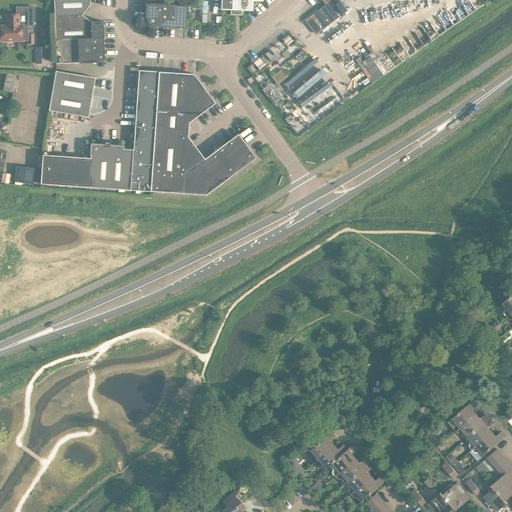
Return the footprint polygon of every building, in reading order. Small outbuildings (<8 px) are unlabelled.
[(82,15),(88,6),(89,5),(89,0),(53,0),(54,16),(82,15)] [(220,0),(221,9),(231,9),(230,14),(241,15),(241,10),(251,10),(252,0),(262,0),(261,0),(220,0)] [(340,16),(331,4),(329,1),(310,16),(321,31),(340,16)] [(152,25),(153,26),(185,28),(186,6),(146,4),(145,18),(147,19),(147,22),(149,25),(152,25)] [(0,26),(0,40),(28,40),(28,26),(34,26),(34,6),(15,7),(16,14),(6,14),(7,26),(0,26)] [(90,21),(82,15),(54,16),(55,40),(103,39),(102,21),(90,21)] [(329,45),(353,27),(344,15),(320,33),(329,45)] [(103,39),(55,40),(56,64),(102,62),(104,60),(103,39)] [(36,64),(46,63),(45,47),(35,47),(36,64)] [(272,47),(262,55),(269,64),(279,56),(272,47)] [(369,56),(358,63),(368,79),(380,71),(369,56)] [(316,59),(283,83),(302,108),(310,102),(321,118),(346,100),(316,59)] [(248,67),(255,75),(260,72),(253,63),(248,67)] [(278,83),(288,75),(282,68),(272,76),(278,83)] [(138,70),(133,145),(133,149),(130,190),(150,191),(158,72),(138,70)] [(49,110),(80,116),(88,117),(94,78),(80,75),(80,76),(55,71),(49,110)] [(238,134),(204,159),(187,137),(189,123),(215,103),(193,74),(158,72),(150,191),(205,195),(255,158),(238,134)] [(9,92),(11,80),(5,79),(2,91),(9,92)] [(88,187),(130,190),(133,149),(122,149),(123,146),(109,145),(109,143),(104,142),(104,144),(90,143),(89,155),(90,155),(90,158),(43,155),(40,183),(88,187)] [(30,183),(32,172),(14,170),(13,182),(30,183)] [(506,316),(511,311),(511,294),(500,305),(506,312),(504,314),(506,316)] [(474,400),(448,422),(456,432),(476,414),(472,409),(478,405),(474,400)] [(480,418),(476,414),(456,432),(459,434),(461,432),(466,438),(489,418),(485,414),(480,418)] [(472,450),(492,433),(488,428),(493,423),(489,418),(466,438),(472,445),(469,447),(472,450)] [(314,463),(333,446),(329,441),(335,437),(331,432),(308,452),(314,459),(311,461),(314,463)] [(492,433),(472,450),(474,453),(476,451),(482,458),(505,437),(501,432),(495,437),(492,433)] [(335,477),(355,459),(351,454),(356,450),(352,445),(346,450),(329,466),(334,472),(332,474),(335,477)] [(329,466),(346,450),(343,446),(337,451),(333,446),(314,463),(316,466),(318,464),(324,471),(329,466)] [(492,462),(502,454),(498,449),(488,458),(492,462)] [(496,467),(505,458),(502,454),(492,462),(496,467)] [(298,475),(304,470),(293,457),(287,462),(298,475)] [(499,471),(509,463),(505,458),(496,467),(499,471)] [(344,484),(368,463),(364,459),(359,464),(355,459),(335,477),(337,479),(339,477),(344,484)] [(453,478),(458,474),(446,462),(442,466),(453,478)] [(366,473),(372,468),(368,463),(344,484),(350,490),(348,492),(350,495),(371,477),(366,473)] [(503,476),(511,468),(511,465),(509,463),(499,471),(503,476)] [(511,468),(503,476),(492,486),(506,501),(511,495),(511,468)] [(361,502),(384,482),(380,477),(374,482),(371,477),(350,495),(353,497),(355,495),(361,502)] [(476,495),(481,491),(469,477),(464,481),(476,495)] [(442,493),(457,510),(471,498),(457,483),(453,487),(451,485),(442,493)] [(506,501),(492,486),(483,494),(498,511),(508,504),(506,501)] [(422,506),(426,502),(415,490),(411,494),(422,506)] [(241,511),(245,509),(238,500),(240,498),(235,491),(222,502),(226,507),(222,511),(241,511)] [(455,511),(457,510),(442,493),(428,504),(434,511),(438,508),(441,511),(455,511)] [(366,503),(370,507),(380,499),(376,494),(366,503)] [(374,511),(384,503),(380,499),(370,507),(374,511)] [(374,511),(383,511),(388,508),(384,503),(374,511)]
